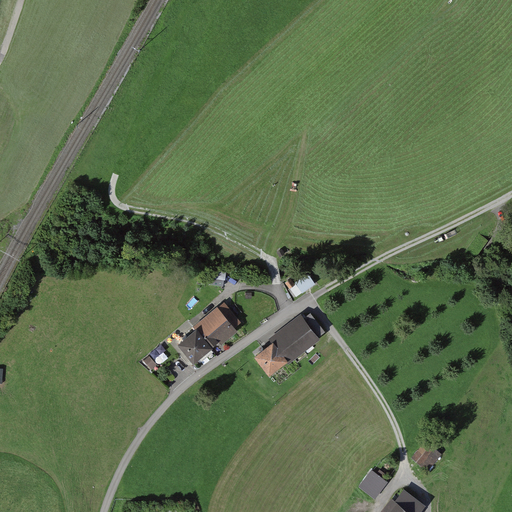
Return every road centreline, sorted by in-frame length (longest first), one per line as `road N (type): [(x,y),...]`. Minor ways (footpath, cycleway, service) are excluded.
road 1 (trunk): [(59,0),(71,128),(157,511)]
road 2 (residential): [(107,511),(155,418),(185,386),(308,297)]
road 3 (track): [(276,288),(271,260),(222,230),(123,207),(111,195),(118,170)]
road 4 (track): [(511,194),(308,297)]
